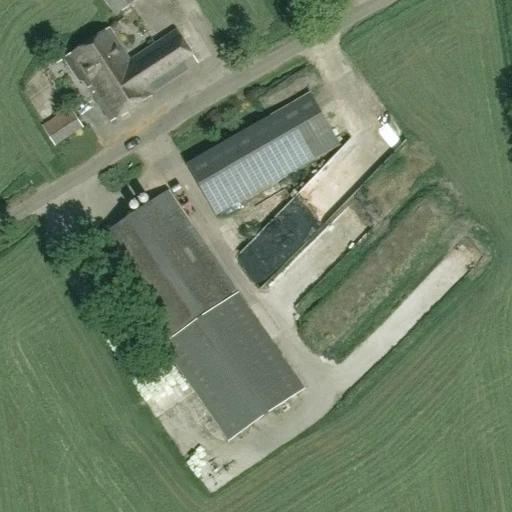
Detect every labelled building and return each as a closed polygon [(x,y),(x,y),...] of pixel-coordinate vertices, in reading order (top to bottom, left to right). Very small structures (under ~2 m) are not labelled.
[(102,0),(115,17),(138,0),(102,0)] [(151,95),(198,64),(176,31),(130,61),(109,28),(69,54),(77,65),(74,67),(73,73),(78,82),(84,83),(87,81),(90,87),(88,88),(110,123),(152,96),(151,95)] [(313,87),(334,80),(330,68),(310,75),(313,87)] [(51,119),(67,109),(49,79),(33,89),(51,119)] [(339,146),(309,95),(187,166),(216,217),(339,146)] [(55,145),(83,126),(71,108),(43,127),(55,145)] [(353,137),(339,152),(367,178),(381,162),(353,137)] [(304,389),(245,303),(169,192),(94,243),(170,354),(228,442),(304,389)] [(236,225),(224,233),(235,248),(247,239),(236,225)]
